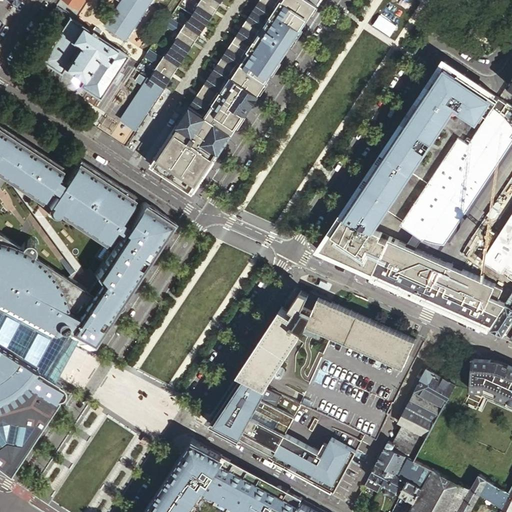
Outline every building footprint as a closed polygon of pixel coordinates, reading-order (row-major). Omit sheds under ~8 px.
[(121,37),(124,39),(149,0),(65,0),(78,8),(82,0),(117,0),(120,2),(104,26),(121,37)] [(206,24),(216,8),(205,0),(199,0),(199,1),(196,6),(197,7),(192,14),(206,24)] [(203,113),(232,133),(317,5),(310,0),(277,0),(276,2),(266,18),(255,34),(245,50),(234,65),(224,81),(213,97),(203,113)] [(259,0),(253,9),(266,18),(276,2),(272,0),(259,0)] [(243,25),(255,34),(266,18),(253,9),(243,25)] [(180,29),(196,39),(206,24),(192,14),(187,21),(186,21),(183,26),(180,29)] [(128,55),(68,16),(65,21),(60,18),(58,21),(62,24),(39,60),(59,74),(63,68),(81,80),(78,86),(99,100),(111,81),(118,71),(120,67),(128,55)] [(167,21),(180,29),(183,26),(169,17),(167,21)] [(178,33),(180,29),(167,21),(165,24),(178,33)] [(232,41),(245,50),(255,34),(243,25),(232,41)] [(171,46),(185,55),(196,39),(180,29),(178,33),(174,38),(175,39),(171,46)] [(232,41),(221,57),(234,65),(245,50),(232,41)] [(159,61),(174,71),(185,55),(171,46),(166,53),(165,52),(162,58),(159,61)] [(146,52),(159,61),(162,58),(148,49),(146,52)] [(159,61),(146,52),(145,53),(144,56),(157,65),(159,61)] [(221,57),(211,73),(224,81),(234,65),(221,57)] [(150,78),(163,87),(174,71),(159,61),(157,65),(153,70),(154,71),(150,78)] [(507,103),(499,97),(456,69),(443,61),(420,96),(421,96),(384,152),(385,152),(380,160),(379,159),(368,175),(370,176),(363,187),(361,185),(349,203),(347,206),(345,209),(347,211),(344,216),(373,229),(387,208),(424,235),(423,236),(428,238),(434,240),(444,242),(445,242),(448,237),(445,235),(511,136),(511,123),(511,122),(507,117),(505,115),(509,109),(505,106),(507,103)] [(63,68),(59,74),(58,76),(58,78),(58,80),(59,85),(61,87),(62,88),(64,89),(66,90),(69,91),(71,90),(76,88),(78,86),(81,80),(63,68)] [(118,71),(111,81),(115,84),(122,74),(118,71)] [(200,88),(213,97),(224,81),(211,73),(200,88)] [(135,131),(160,92),(146,83),(150,78),(148,77),(119,121),(135,131)] [(200,88),(190,104),(203,113),(213,97),(200,88)] [(192,192),(232,133),(203,113),(190,104),(150,164),(192,192)] [(0,312),(46,338),(53,334),(72,341),(78,344),(89,350),(174,221),(144,200),(143,200),(142,200),(141,200),(139,200),(138,200),(138,201),(135,204),(129,213),(122,223),(119,221),(124,214),(131,202),(133,200),(135,196),(79,159),(76,163),(67,177),(64,182),(56,177),(60,171),(63,166),(0,124),(0,312)] [(124,214),(119,221),(122,223),(129,213),(135,204),(133,203),(131,202),(124,214)] [(324,250),(322,254),(364,272),(366,268),(375,272),(374,274),(373,276),(490,328),(507,301),(498,298),(503,287),(495,284),(495,283),(373,229),(344,216),(342,215),(322,245),(320,248),(324,250)] [(511,224),(497,248),(493,249),(489,250),(486,252),(483,254),(480,256),(477,259),(475,264),(489,273),(488,274),(495,277),(511,286),(511,224)] [(318,296),(314,305),(305,301),(309,293),(300,290),(290,306),(294,308),(292,311),(291,313),(281,306),(280,307),(281,308),(274,319),(273,318),(273,319),(270,324),(269,325),(270,325),(263,336),(262,335),(261,336),(262,337),(259,341),(258,341),(257,342),(258,342),(251,353),(250,353),(250,354),(251,354),(247,359),(246,359),(237,372),(265,386),(307,324),(403,366),(415,339),(414,338),(414,339),(408,337),(409,336),(408,335),(407,336),(396,331),(396,330),(395,330),(389,328),(389,327),(388,327),(377,322),(377,321),(376,321),(375,322),(370,319),(369,318),(369,319),(358,314),(358,313),(357,313),(356,313),(351,311),(351,310),(350,310),(338,305),(337,304),(337,305),(332,302),(329,300),(318,296)] [(511,293),(507,301),(490,328),(503,334),(511,320),(511,293)] [(0,342),(11,349),(15,352),(18,354),(30,361),(32,363),(41,368),(44,370),(49,373),(52,375),(57,378),(63,360),(72,341),(53,334),(46,338),(0,312),(0,342)] [(511,320),(503,334),(511,338),(511,336),(511,320)] [(0,464),(9,471),(57,406),(56,398),(57,394),(59,394),(60,395),(63,395),(65,393),(66,392),(67,390),(67,388),(67,386),(65,383),(57,378),(52,375),(49,373),(44,370),(41,368),(32,363),(30,361),(18,354),(15,352),(11,349),(0,342),(0,464)] [(490,360),(471,358),(469,390),(484,391),(511,402),(511,368),(495,362),(490,361),(490,360)] [(400,424),(403,426),(426,437),(455,384),(427,368),(399,419),(402,421),(400,424)] [(294,415),(261,398),(267,387),(265,386),(237,372),(216,404),(217,405),(211,414),(213,416),(210,421),(218,425),(215,428),(233,438),(234,437),(238,439),(237,440),(334,493),(356,449),(331,436),(322,452),(285,431),(294,415)] [(300,404),(267,387),(261,398),(294,415),(300,404)] [(387,443),(376,462),(385,467),(395,449),(414,459),(415,459),(426,437),(403,426),(394,444),(389,441),(388,441),(388,442),(387,443)] [(190,511),(204,491),(242,511),(291,511),(301,499),(302,498),(281,486),(280,486),(279,486),(278,486),(277,486),(276,486),(275,487),(274,488),(271,494),(225,469),(231,459),(199,442),(191,444),(161,488),(144,511),(190,511)] [(395,449),(385,467),(390,469),(396,473),(405,478),(414,459),(395,449)] [(281,486),(231,459),(225,469),(271,494),(274,488),(275,487),(276,486),(277,486),(278,486),(279,486),(280,486),(281,486)] [(414,482),(406,497),(414,501),(432,468),(415,459),(414,459),(405,478),(408,479),(414,482)] [(376,462),(369,477),(382,484),(387,475),(390,469),(385,467),(376,462)] [(432,468),(414,501),(407,511),(457,511),(470,488),(432,468)] [(393,478),(396,473),(390,469),(387,475),(393,478)] [(408,479),(405,478),(396,473),(393,478),(387,475),(382,484),(401,494),(408,479)] [(479,473),(470,488),(457,511),(468,511),(479,493),(502,507),(508,491),(479,473)] [(401,494),(406,497),(414,482),(408,479),(401,494)] [(511,511),(511,484),(508,491),(502,507),(500,510),(504,511),(511,511)] [(242,511),(204,491),(190,511),(242,511)] [(325,511),(301,499),(291,511),(325,511)]
